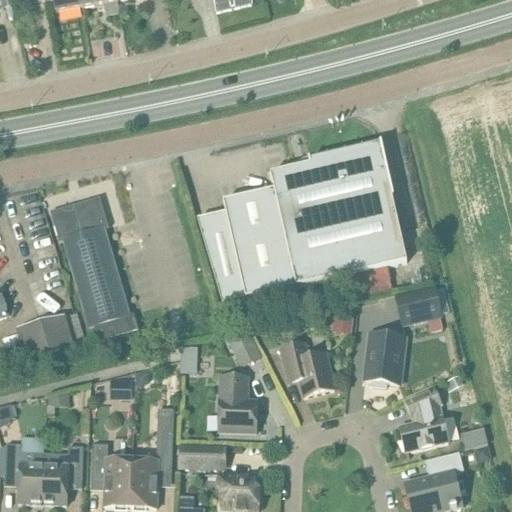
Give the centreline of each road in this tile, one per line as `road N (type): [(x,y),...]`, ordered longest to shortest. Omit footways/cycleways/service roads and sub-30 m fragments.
road 1 (primary): [(0,135),(134,111),(511,14)]
road 2 (unclassified): [(0,174),(511,54)]
road 3 (unclassified): [(0,98),(192,58),(403,0)]
road 4 (unclassified): [(381,511),(362,434),(340,430),(304,435),(293,453),(292,511)]
